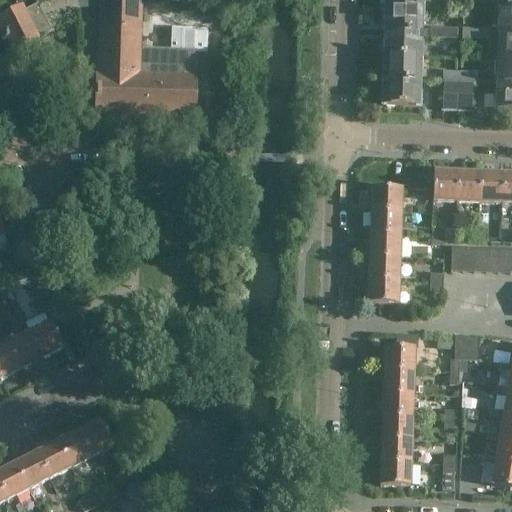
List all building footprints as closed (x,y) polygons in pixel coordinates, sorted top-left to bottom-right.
[(50,33),(43,18),(53,15),(63,12),(76,10),(78,10),(75,0),(65,0),(62,1),(62,0),(60,1),(49,4),(48,4),(47,4),(47,5),(38,8),(37,7),(22,14),(21,10),(0,20),(0,35),(3,40),(5,39),(5,40),(7,40),(13,52),(36,41),(50,33)] [(75,0),(78,10),(89,8),(101,8),(101,9),(99,77),(96,77),(95,120),(128,121),(128,117),(194,119),(195,78),(193,78),(193,53),(138,53),(139,0),(75,0)] [(421,9),(421,0),(385,0),(385,8),(421,9)] [(511,0),(499,0),(499,11),(511,11),(511,0)] [(420,34),(421,9),(385,8),(385,12),(385,24),(384,24),(384,25),(387,25),(386,33),(384,33),(420,34)] [(511,11),(499,11),(498,37),(511,37),(511,11)] [(443,39),(443,30),(431,30),(430,39),(443,39)] [(456,40),(456,31),(443,30),(443,39),(456,40)] [(473,41),(473,32),(462,32),(462,41),(473,41)] [(487,32),(473,32),(473,41),(487,41),(487,32)] [(419,59),(420,34),(384,33),(384,34),(386,34),(386,42),(384,42),(384,43),(384,55),(383,55),(383,58),(419,59)] [(511,37),(498,37),(497,61),(511,61),(511,37)] [(418,84),(419,59),(383,58),(383,61),(384,61),(383,74),(383,75),(385,75),(385,83),(382,83),(418,84)] [(511,61),(497,61),(496,86),(511,87),(511,61)] [(443,74),(443,85),(455,85),(456,75),(443,74)] [(472,75),(460,75),(460,85),(472,86),(472,75)] [(418,110),(418,84),(382,83),(382,84),(385,84),(384,91),(382,91),(382,93),(383,93),(382,105),(382,109),(386,109),(386,110),(394,110),(394,109),(418,110)] [(454,113),(455,85),(443,85),(442,101),(442,113),(454,113)] [(471,114),(472,95),(472,86),(460,85),(459,113),(471,114)] [(511,87),(496,86),(495,112),(511,112),(511,87)] [(455,205),(456,175),(433,174),(432,204),(455,205)] [(478,205),(479,176),(456,175),(455,205),(478,205)] [(501,206),(502,177),(479,176),(478,205),(501,206)] [(511,206),(511,176),(502,177),(501,206),(511,206)] [(371,190),(370,214),(400,215),(401,192),(427,193),(427,184),(401,183),(401,191),(371,190)] [(399,238),(400,215),(370,214),(370,237),(399,238)] [(55,241),(58,247),(62,254),(82,244),(76,231),(55,241)] [(444,240),(444,231),(431,231),(431,240),(444,240)] [(477,244),(478,232),(469,232),(469,244),(477,244)] [(486,232),(478,232),(477,244),(486,244),(486,232)] [(399,261),(399,238),(370,237),(369,260),(399,261)] [(444,249),(444,243),(444,240),(431,240),(431,249),(444,249)] [(462,274),(463,250),(451,250),(450,274),(462,274)] [(474,275),(475,251),(463,250),(462,274),(474,275)] [(486,275),(487,251),(475,251),(474,275),(486,275)] [(498,276),(499,252),(487,251),(486,275),(498,276)] [(510,276),(511,252),(499,252),(498,276),(510,276)] [(398,284),(399,261),(369,260),(368,283),(398,284)] [(22,270),(22,271),(19,278),(34,283),(37,275),(22,270)] [(443,285),(443,276),(430,276),(430,285),(443,285)] [(34,283),(19,278),(17,286),(32,291),(34,283)] [(397,307),(398,284),(368,283),(367,306),(397,307)] [(442,294),(443,285),(430,285),(430,293),(442,294)] [(40,304),(23,312),(30,326),(47,317),(40,304)] [(50,324),(28,335),(41,361),(63,350),(50,324)] [(20,372),(41,361),(28,335),(6,346),(20,372)] [(466,362),(466,339),(454,339),(454,347),(454,362),(458,362),(466,362)] [(478,348),(478,340),(466,339),(466,362),(477,362),(478,348)] [(510,353),(511,350),(511,347),(501,345),(500,351),(510,353)] [(0,381),(20,372),(6,346),(0,349),(0,381)] [(384,350),(383,373),(413,374),(414,351),(384,350)] [(458,376),(458,362),(454,362),(449,362),(449,376),(458,376)] [(412,397),(413,374),(383,373),(382,396),(412,397)] [(457,388),(458,376),(449,376),(449,388),(457,388)] [(511,419),(511,396),(507,395),(503,418),(511,419)] [(411,420),(412,397),(382,396),(382,419),(411,420)] [(462,401),(460,411),(467,412),(474,413),(475,403),(462,401)] [(467,412),(465,421),(476,423),(478,414),(474,413),(467,412)] [(456,422),(456,413),(444,413),(443,422),(456,422)] [(511,443),(511,419),(503,418),(499,441),(511,443)] [(411,443),(411,420),(382,419),(381,442),(411,443)] [(456,431),(456,422),(443,422),(443,430),(456,431)] [(100,423),(78,434),(91,460),(113,448),(100,423)] [(464,426),(463,434),(476,436),(477,429),(464,426)] [(91,460),(78,434),(57,445),(70,470),(91,460)] [(511,466),(511,443),(499,441),(495,464),(511,466)] [(410,466),(411,443),(381,442),(380,465),(410,466)] [(70,470),(57,445),(36,456),(49,481),(70,470)] [(49,481),(36,456),(14,467),(27,492),(49,481)] [(454,467),(455,458),(442,458),(442,467),(454,467)] [(511,466),(495,464),(491,487),(510,491),(510,493),(511,493),(511,466)] [(409,490),(410,466),(380,465),(379,489),(409,490)] [(27,492),(14,467),(0,473),(0,491),(6,503),(27,492)] [(454,476),(454,467),(442,467),(442,476),(454,476)] [(127,490),(143,495),(145,487),(130,482),(127,490)] [(140,503),(143,495),(127,490),(125,498),(140,503)] [(93,497),(86,500),(91,511),(99,507),(93,497)] [(88,511),(91,511),(86,500),(78,504),(81,511),(88,511)]
